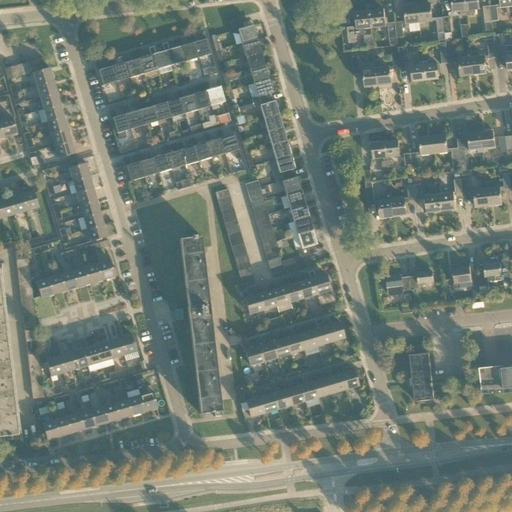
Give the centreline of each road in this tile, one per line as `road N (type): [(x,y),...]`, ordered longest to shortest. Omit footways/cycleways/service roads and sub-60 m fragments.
road 1 (residential): [(236,404),(204,184),(120,211)]
road 2 (tertiary): [(393,451),(146,486)]
road 3 (residential): [(190,445),(120,211)]
road 4 (residential): [(120,211),(61,12)]
road 5 (residential): [(307,134),(511,99)]
road 6 (residential): [(389,421),(190,445)]
road 7 (residential): [(190,445),(0,468)]
road 8 (tertiary): [(146,486),(328,473)]
road 9 (residential): [(342,259),(511,231)]
road 10 (residential): [(363,333),(511,318)]
road 11 (tertiary): [(146,486),(0,504)]
road 12 (residential): [(307,134),(267,0)]
road 13 (residential): [(342,259),(307,134)]
